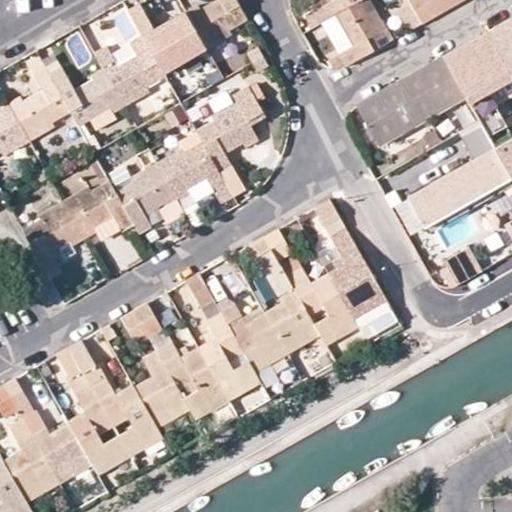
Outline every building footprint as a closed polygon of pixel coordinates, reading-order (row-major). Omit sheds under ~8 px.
[(172,18),(175,22),(157,33),(137,0),(134,0),(125,5),(142,35),(160,66),(177,56),(180,61),(206,46),(185,10),(172,18)] [(213,0),(200,8),(198,4),(185,10),(206,46),(231,33),(228,28),(246,17),(235,0),(213,0)] [(331,0),(323,5),(305,15),(313,28),(330,18),(362,0),(331,0)] [(392,39),(369,0),(362,0),(330,18),(336,29),(341,26),(352,46),(328,60),(332,67),(347,65),(392,39)] [(425,0),(407,0),(420,24),(434,15),(425,0)] [(448,8),(443,0),(425,0),(434,15),(448,8)] [(511,16),(486,31),(509,72),(511,77),(511,16)] [(443,56),(466,97),(478,119),(489,138),(506,128),(487,95),(483,87),(509,72),(486,31),(443,56)] [(107,45),(95,52),(103,68),(124,104),(148,90),(146,86),(165,75),(160,66),(142,35),(129,42),(136,54),(118,65),(107,45)] [(54,125),(52,120),(70,110),(48,73),(37,54),(25,60),(42,90),(23,100),(20,96),(8,103),(29,139),(54,125)] [(466,97),(443,56),(355,105),(378,147),(445,109),(466,97)] [(124,104),(103,68),(91,75),(93,78),(75,89),(61,66),(48,73),(70,110),(78,124),(95,114),(98,119),(124,104)] [(483,87),(487,95),(511,80),(511,77),(509,72),(483,87)] [(202,142),(219,171),(230,164),(223,151),(243,140),(246,145),(257,138),(253,130),(269,121),(260,105),(268,100),(258,82),(233,96),(236,101),(211,115),(214,119),(196,130),(202,142)] [(478,119),(466,97),(445,109),(458,131),(478,119)] [(0,107),(0,149),(1,149),(4,154),(29,139),(8,103),(0,107)] [(181,104),(165,113),(173,128),(189,118),(181,104)] [(489,138),(478,119),(458,131),(473,159),(494,147),(489,138)] [(511,137),(494,147),(511,178),(511,137)] [(219,171),(202,142),(184,152),(182,148),(170,154),(159,161),(157,162),(178,198),(189,192),(186,188),(198,181),(201,184),(208,180),(220,201),(232,194),(219,171)] [(170,154),(165,143),(153,150),(159,161),(170,154)] [(494,147),(473,159),(406,197),(423,227),(511,178),(494,147)] [(1,149),(0,149),(0,166),(8,162),(4,154),(1,149)] [(133,181),(115,191),(131,220),(138,231),(150,225),(145,215),(154,210),(152,207),(162,201),(165,206),(178,198),(157,162),(131,177),(133,181)] [(230,164),(219,171),(232,194),(244,187),(230,164)] [(94,225),(103,219),(112,214),(115,219),(119,227),(131,220),(115,191),(109,179),(90,189),(89,185),(63,200),(84,236),(96,230),(94,225)] [(391,307),(329,199),(315,207),(343,256),(333,262),(337,268),(328,273),(354,319),(358,326),(391,307)] [(63,200),(37,214),(40,218),(21,229),(44,270),(56,262),(50,250),(68,238),(71,243),(84,236),(63,200)] [(115,219),(112,214),(103,219),(94,225),(96,230),(100,237),(119,227),(115,219)] [(280,227),(264,236),(280,264),(320,335),(322,338),(354,319),(328,273),(311,283),(280,227)] [(283,302),(264,312),(283,346),(287,353),(320,335),(280,264),(264,236),(250,244),(283,302)] [(442,261),(455,285),(481,270),(468,247),(442,261)] [(234,296),(247,291),(237,268),(224,273),(234,296)] [(201,308),(215,300),(199,273),(186,280),(201,308)] [(201,308),(208,320),(222,313),(221,311),(215,300),(201,308)] [(225,393),(198,347),(182,357),(172,340),(168,340),(147,302),(134,310),(149,337),(157,350),(189,408),(195,419),(211,410),(207,403),(225,393)] [(283,346),(264,312),(246,323),(234,303),(221,311),(222,313),(251,364),(283,346)] [(136,345),(149,337),(134,310),(122,317),(136,345)] [(255,371),(251,364),(222,313),(208,320),(206,321),(212,329),(204,334),(208,342),(198,347),(225,393),(257,374),(255,371)] [(358,326),(354,319),(322,338),(326,345),(358,326)] [(68,347),(82,371),(95,364),(82,340),(68,347)] [(251,364),(255,371),(287,353),(283,346),(251,364)] [(68,347),(57,354),(70,378),(82,371),(68,347)] [(157,427),(189,408),(157,350),(142,358),(152,377),(134,387),(157,427)] [(225,393),(229,400),(261,382),(257,374),(225,393)] [(18,410),(30,403),(15,378),(4,384),(18,410)] [(159,431),(157,427),(134,387),(133,384),(116,394),(106,378),(91,387),(99,402),(113,425),(128,417),(133,426),(118,435),(126,449),(159,431)] [(4,384),(0,386),(0,408),(4,417),(18,410),(4,384)] [(91,387),(76,396),(85,412),(68,421),(69,423),(88,457),(93,465),(94,468),(126,449),(118,435),(104,443),(98,434),(113,425),(99,402),(91,387)] [(207,403),(211,410),(229,400),(225,393),(207,403)] [(56,476),(88,457),(69,423),(51,434),(47,428),(33,435),(56,476)] [(126,449),(130,456),(163,438),(159,431),(126,449)] [(33,435),(18,443),(22,450),(4,460),(23,494),(43,483),(47,491),(60,483),(56,476),(33,435)] [(94,468),(98,474),(130,456),(126,449),(94,468)] [(93,465),(88,457),(56,476),(60,483),(93,465)] [(0,495),(3,500),(0,501),(0,511),(16,511),(29,505),(27,502),(23,494),(4,460),(3,458),(0,459),(0,495)] [(47,491),(43,483),(23,494),(27,502),(47,491)]
